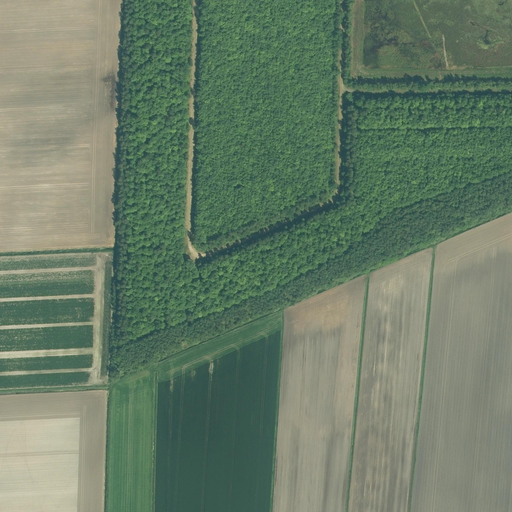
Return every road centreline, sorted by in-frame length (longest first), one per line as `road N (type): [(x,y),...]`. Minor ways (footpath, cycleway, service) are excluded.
road 1 (track): [(343,0),(336,197),(199,258),(189,252),(196,0)]
road 2 (track): [(340,88),(511,89)]
